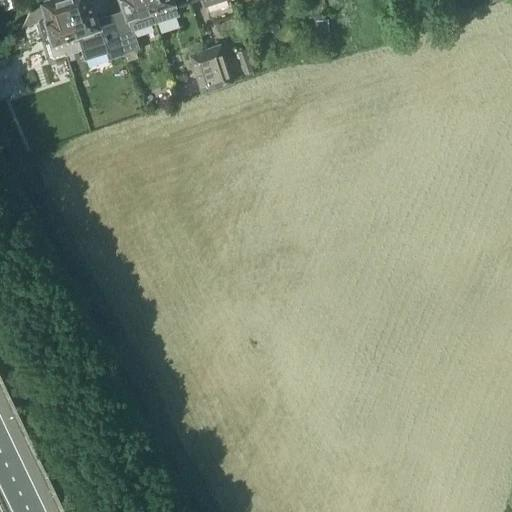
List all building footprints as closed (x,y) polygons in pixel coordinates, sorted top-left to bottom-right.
[(51,35),(53,40),(64,37),(68,51),(80,47),(63,0),(42,0),(47,16),(46,16),(47,22),(45,22),(43,28),(45,32),(49,36),(51,35)] [(68,51),(69,53),(103,42),(109,57),(123,53),(109,14),(96,18),(91,2),(89,2),(88,0),(63,0),(80,47),(68,51)] [(112,15),(111,13),(109,14),(123,53),(138,47),(132,29),(155,22),(147,0),(118,0),(122,11),(112,15)] [(147,0),(155,22),(180,14),(175,0),(173,0),(172,0),(147,0)] [(204,48),(217,87),(234,81),(221,43),(204,48)] [(217,87),(204,48),(188,53),(201,92),(217,87)] [(236,51),(243,73),(252,70),(245,49),(236,51)] [(0,76),(0,82),(2,89),(22,83),(18,71),(0,76)]
